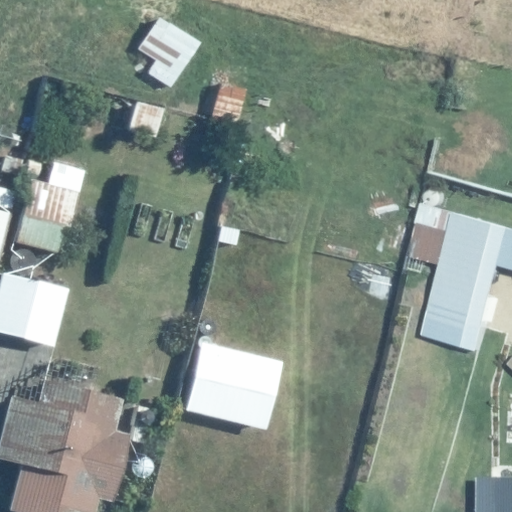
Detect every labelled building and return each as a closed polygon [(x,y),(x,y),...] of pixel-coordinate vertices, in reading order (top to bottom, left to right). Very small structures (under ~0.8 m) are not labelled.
[(163,84),(192,36),(154,14),(133,49),(148,57),(140,70),(163,84)] [(22,173),(22,175),(6,237),(64,251),(77,201),(72,200),(82,164),(41,154),(35,176),(22,173)] [(57,283),(0,270),(0,331),(44,341),(57,283)] [(188,361),(176,404),(253,425),(272,355),(187,332),(179,359),(188,361)] [(0,511),(84,511),(89,489),(106,493),(122,415),(109,412),(113,390),(91,386),(93,375),(37,364),(31,395),(0,388),(0,457),(5,458),(0,482),(0,511)] [(511,511),(511,466),(487,467),(486,511),(511,511)]
